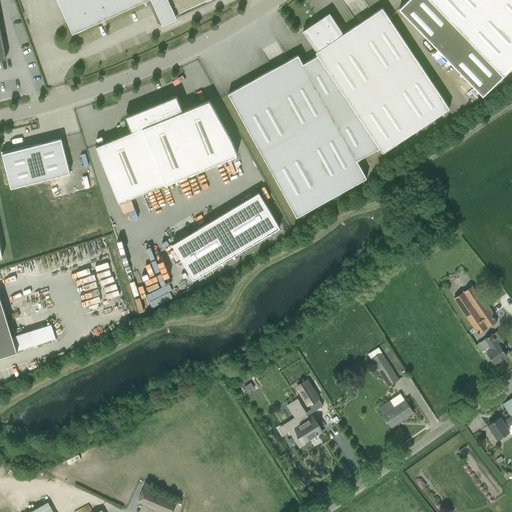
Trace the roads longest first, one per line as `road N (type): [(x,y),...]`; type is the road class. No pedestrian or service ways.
road 1 (unclassified): [(0,117),(138,74),(231,32),(279,0)]
road 2 (unclassified): [(325,511),(511,383)]
